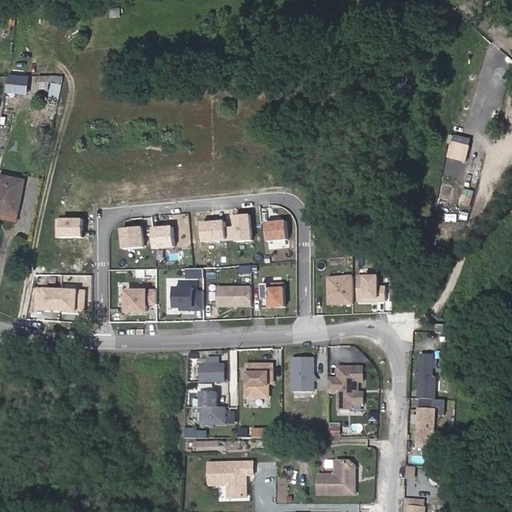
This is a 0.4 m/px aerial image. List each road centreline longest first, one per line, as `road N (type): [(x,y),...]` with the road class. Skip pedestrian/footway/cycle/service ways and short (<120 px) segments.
road 1 (residential): [(305,334),(305,223),(297,206),(278,196),(114,213),(103,225),(101,333)]
road 2 (residential): [(394,511),(399,372),(387,340),(305,334)]
road 3 (unknown): [(34,331),(79,84)]
road 4 (residential): [(305,334),(101,333)]
